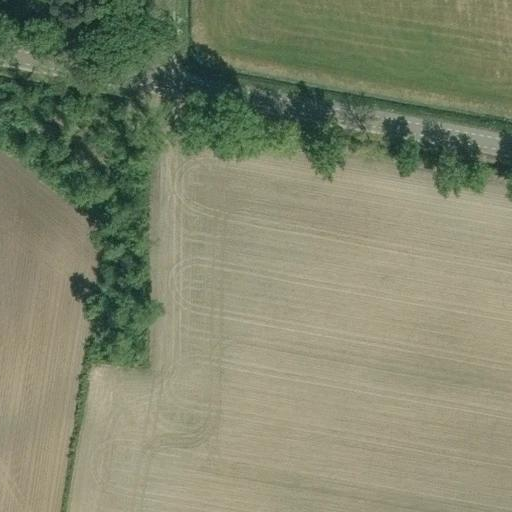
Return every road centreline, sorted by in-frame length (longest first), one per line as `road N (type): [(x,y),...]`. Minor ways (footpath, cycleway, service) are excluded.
road 1 (tertiary): [(511,144),(156,79)]
road 2 (tertiary): [(156,79),(0,52)]
